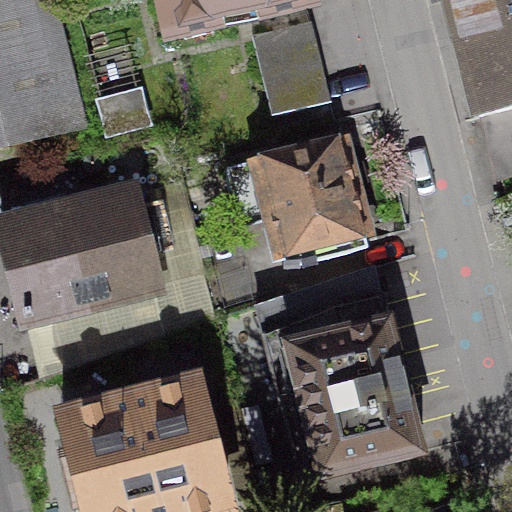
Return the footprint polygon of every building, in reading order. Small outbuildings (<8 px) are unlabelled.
[(42,0),(0,0),(0,142),(74,124),(42,0)] [(302,0),(163,0),(172,33),(174,33),(185,39),(213,33),(219,21),(252,13),(258,36),(252,37),(272,118),(331,103),(331,102),(327,103),(302,0)] [(511,0),(450,0),(480,117),(483,117),(491,148),(499,179),(511,173),(511,0)] [(263,161),(227,170),(242,228),(274,220),(285,260),(287,260),(298,266),(348,254),(368,248),(343,152),(317,159),(315,152),(314,146),(262,159),(263,161)] [(133,196),(1,229),(13,275),(24,321),(156,288),(133,196)] [(403,386),(373,267),(256,306),(301,483),(420,453),(403,386)] [(62,419),(85,511),(223,511),(229,511),(197,385),(62,419)]
